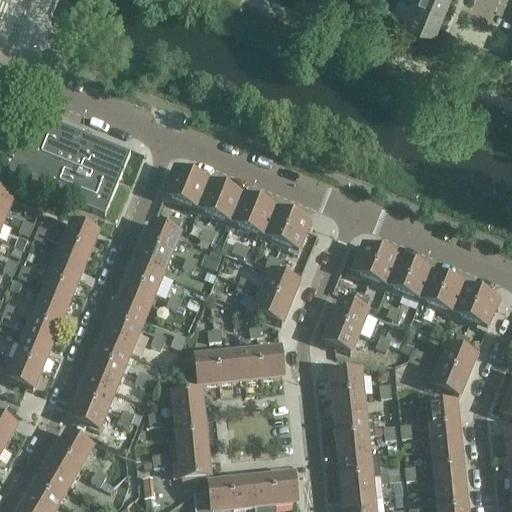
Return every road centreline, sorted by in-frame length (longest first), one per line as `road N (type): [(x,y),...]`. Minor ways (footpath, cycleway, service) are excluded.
road 1 (residential): [(168,139),(55,425),(6,511)]
road 2 (residential): [(320,511),(303,341),(347,213)]
road 3 (residential): [(168,139),(347,213)]
road 4 (residential): [(0,68),(168,139)]
road 5 (residential): [(511,339),(479,413),(490,511)]
road 6 (residential): [(347,213),(511,281)]
